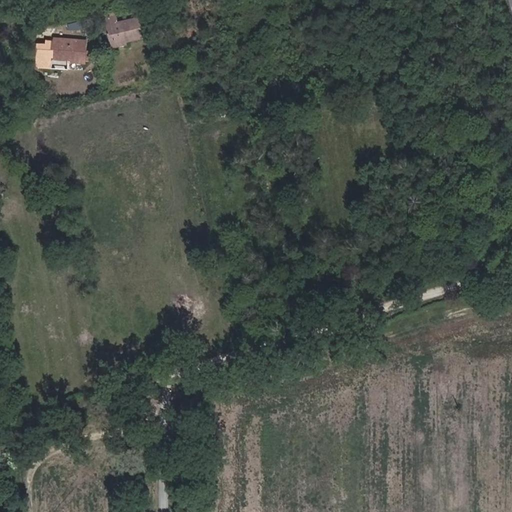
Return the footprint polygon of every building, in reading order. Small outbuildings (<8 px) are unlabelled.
[(41,7),(39,0),(28,0),(30,9),(41,7)] [(144,37),(139,18),(117,23),(114,13),(110,14),(111,17),(105,19),(110,44),(126,40),(126,42),(144,37)] [(157,36),(155,28),(146,30),(148,38),(157,36)] [(38,36),(37,29),(28,30),(29,37),(38,36)] [(85,63),(87,41),(54,38),(53,44),(52,54),(52,58),(67,60),(67,61),(85,63)] [(136,70),(119,73),(121,85),(138,82),(136,70)]
